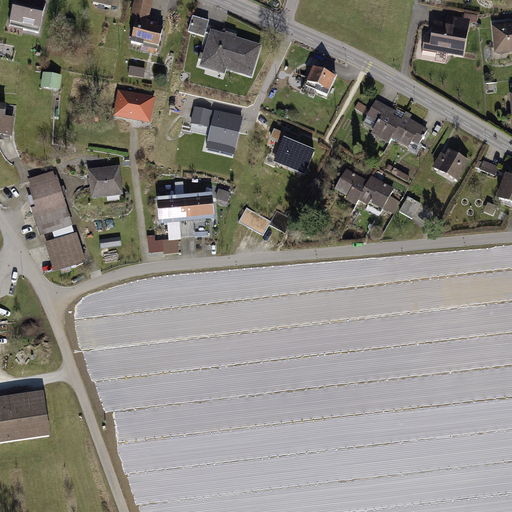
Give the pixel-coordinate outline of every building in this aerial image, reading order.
[(45,5),(21,0),(13,0),(7,29),(38,36),(45,5)] [(116,0),(89,0),(89,6),(115,11),(116,0)] [(152,0),(133,0),(130,18),(136,19),(130,44),(156,50),(161,27),(148,24),(152,0)] [(463,60),(470,19),(443,14),(441,23),(431,22),(429,36),(425,35),(422,52),(463,60)] [(208,24),(191,19),(187,33),(203,39),(208,24)] [(511,24),(490,27),(493,54),(511,52),(511,24)] [(259,47),(208,31),(197,68),(222,75),(224,71),(250,78),(259,47)] [(332,79),(310,69),(303,85),(325,94),(332,79)] [(60,77),(41,75),(39,89),(58,92),(60,77)] [(156,99),(119,91),(113,117),(151,125),(156,99)] [(412,117),(373,99),(361,125),(371,130),(368,136),(388,146),(390,140),(406,147),(409,142),(416,145),(424,129),(409,123),(412,117)] [(3,107),(0,106),(0,137),(8,139),(10,120),(2,119),(3,107)] [(213,111),(195,107),(191,124),(209,128),(213,111)] [(244,117),(216,110),(207,148),(235,155),(244,117)] [(313,152),(275,136),(268,152),(276,155),(273,162),(303,175),(313,152)] [(456,185),(468,163),(446,151),(443,157),(438,154),(430,170),(456,185)] [(497,168),(481,162),(478,170),(494,176),(497,168)] [(115,167),(84,171),(88,199),(119,194),(115,167)] [(367,182),(344,170),(332,191),(345,198),(343,201),(354,207),(357,203),(366,208),(368,203),(381,210),(392,189),(369,177),(367,182)] [(29,210),(38,238),(70,227),(52,172),(26,180),(30,191),(27,192),(33,209),(29,210)] [(511,179),(501,176),(492,201),(511,208),(511,179)] [(230,194),(218,189),(214,199),(226,204),(230,194)] [(153,199),(155,226),(210,222),(208,195),(153,199)] [(391,196),(385,210),(395,215),(402,201),(391,196)] [(246,209),(240,224),(266,234),(272,218),(246,209)] [(272,224),(285,232),(293,219),(279,211),(272,224)] [(75,235),(43,245),(52,273),(84,263),(75,235)] [(42,390),(0,396),(0,441),(48,435),(42,390)]
